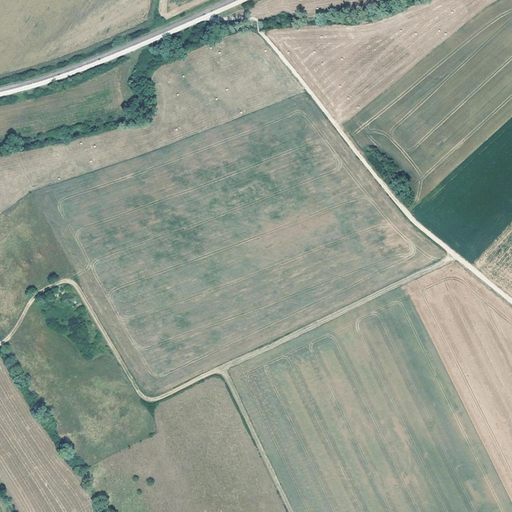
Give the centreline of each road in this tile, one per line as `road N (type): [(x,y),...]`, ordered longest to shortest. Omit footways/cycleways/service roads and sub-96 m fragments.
road 1 (track): [(0,342),(36,294),(67,280),(139,392),(155,398),(453,259),(511,301)]
road 2 (track): [(453,259),(258,31)]
road 3 (track): [(242,0),(83,68),(0,93)]
road 4 (track): [(291,511),(217,370)]
